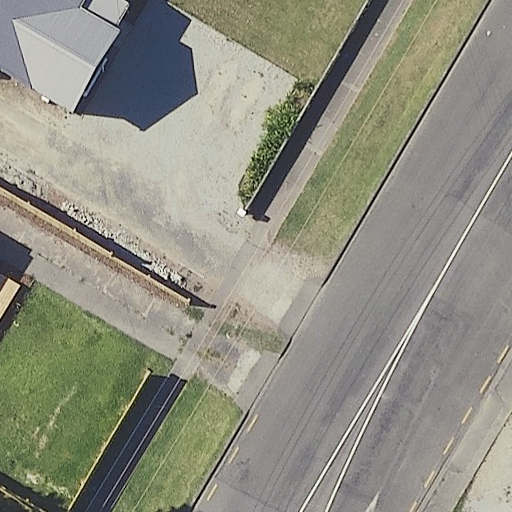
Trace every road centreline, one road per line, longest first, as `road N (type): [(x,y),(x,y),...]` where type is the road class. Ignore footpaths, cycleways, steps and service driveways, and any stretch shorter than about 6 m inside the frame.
road 1 (tertiary): [(248,511),(277,463),(437,284)]
road 2 (tertiary): [(437,284),(368,511)]
road 3 (tertiary): [(437,284),(511,158)]
